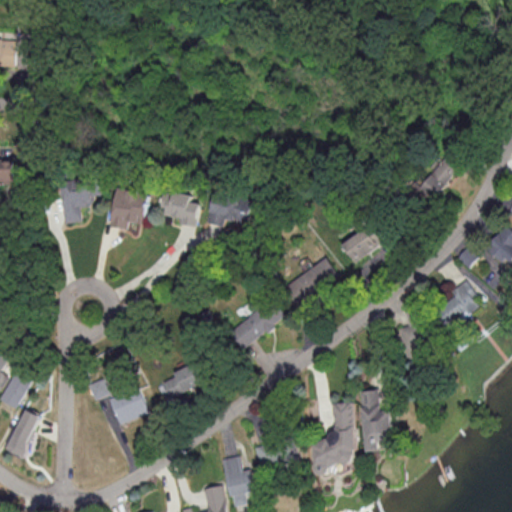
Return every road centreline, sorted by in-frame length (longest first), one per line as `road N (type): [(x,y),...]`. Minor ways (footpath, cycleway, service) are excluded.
road 1 (residential): [(511,130),(466,226),(410,281),(168,457),(93,500),(50,499),(0,473)]
road 2 (residential): [(86,308),(67,365),(63,500)]
